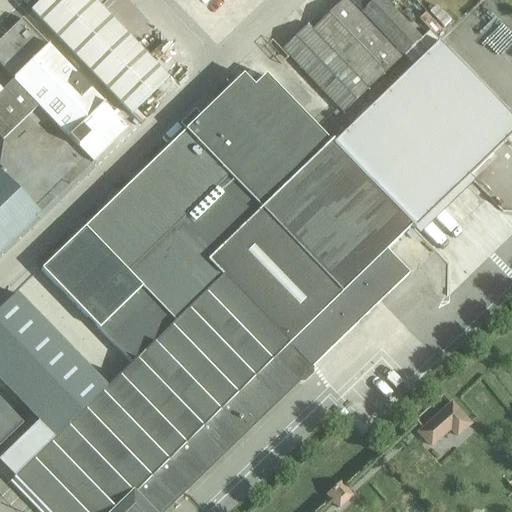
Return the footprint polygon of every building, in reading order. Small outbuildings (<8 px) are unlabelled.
[(46,29),(76,0),(42,0),(30,12),(46,29)] [(90,0),(76,0),(46,29),(63,47),(100,11),(90,0)] [(382,0),(373,0),(360,13),(402,57),(420,40),(382,0)] [(400,59),(344,1),(312,31),(307,26),(281,50),(342,114),(368,90),(400,59)] [(414,5),(408,15),(429,28),(435,19),(414,5)] [(100,11),(63,47),(80,64),(117,28),(100,11)] [(21,21),(0,42),(0,68),(12,81),(47,46),(21,21)] [(117,28),(80,64),(96,81),(134,45),(117,28)] [(511,120),(439,44),(332,147),(409,228),(412,231),(511,134),(511,120)] [(134,45),(96,81),(113,99),(150,62),(134,45)] [(47,46),(12,81),(37,107),(68,138),(70,138),(76,144),(87,133),(81,128),(81,127),(103,106),(47,46)] [(150,62),(113,99),(130,116),(167,80),(150,62)] [(13,479),(44,511),(162,511),(408,275),(386,251),(409,228),(329,147),(330,146),(264,77),(253,88),(242,77),(40,271),(131,365),(106,389),(13,479)] [(12,81),(1,92),(0,92),(0,138),(2,141),(37,107),(12,81)] [(0,173),(0,251),(39,214),(0,173)] [(511,189),(505,182),(451,228),(477,258),(511,228),(511,189)] [(15,295),(0,309),(0,339),(30,311),(15,295)] [(30,311),(0,339),(0,369),(45,326),(30,311)] [(419,319),(411,327),(438,353),(445,345),(419,319)] [(45,326),(0,369),(0,384),(8,392),(60,342),(45,326)] [(60,342),(8,392),(23,408),(75,357),(60,342)] [(75,357),(23,408),(37,423),(90,373),(75,357)] [(37,423),(0,459),(0,465),(13,479),(106,389),(90,373),(37,423)] [(302,427),(319,411),(307,397),(289,414),(302,427)] [(0,446),(21,426),(0,403),(0,446)] [(418,434),(430,447),(449,429),(456,437),(470,425),(451,404),(418,434)]
